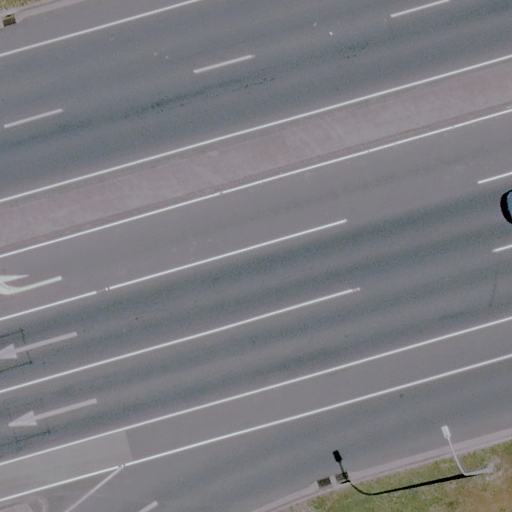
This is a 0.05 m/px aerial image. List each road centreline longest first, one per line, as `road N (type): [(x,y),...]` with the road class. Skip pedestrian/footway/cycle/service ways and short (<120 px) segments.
road 1 (secondary): [(0,124),(444,0)]
road 2 (secondary): [(343,305),(0,406)]
road 3 (secondary): [(343,305),(111,511)]
road 4 (secondary): [(511,256),(343,305)]
